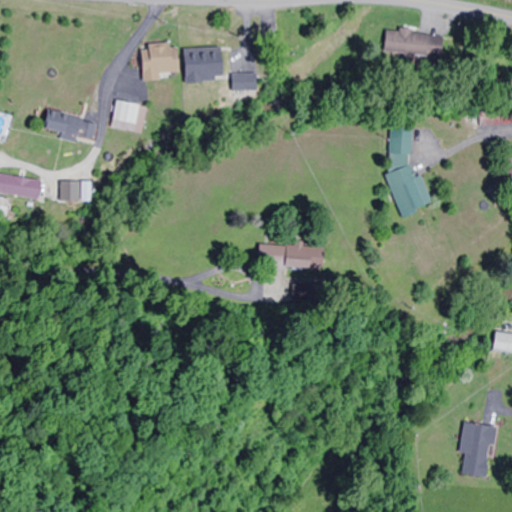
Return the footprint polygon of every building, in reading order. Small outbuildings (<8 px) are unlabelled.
[(277,50),(296,43),(291,27),(271,34),(277,50)] [(440,34),(392,31),(391,55),(439,58),(440,34)] [(157,74),(176,73),(175,45),(138,46),(138,82),(157,82),(157,74)] [(184,58),(184,81),(219,81),(219,58),(184,58)] [(140,132),(143,106),(113,102),(109,128),(140,132)] [(467,126),(511,126),(511,110),(467,110),(467,126)] [(94,120),(42,113),(39,131),(92,139),(94,120)] [(386,181),(399,216),(428,205),(429,200),(420,176),(413,175),(410,167),(411,128),(388,127),(386,181)] [(511,149),(501,156),(511,173),(511,149)] [(0,194),(36,200),(39,181),(0,174),(0,194)] [(0,216),(8,217),(8,198),(0,197),(0,216)] [(321,270),(321,245),(269,245),(269,270),(321,270)] [(511,353),(511,334),(490,333),(488,352),(511,353)] [(493,428),(462,423),(457,454),(463,455),(460,475),(484,479),(493,428)]
